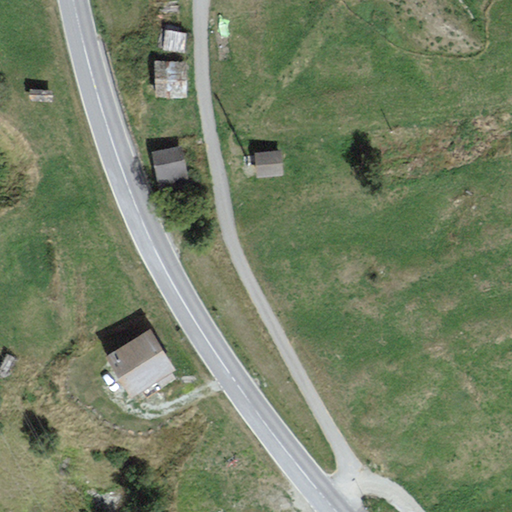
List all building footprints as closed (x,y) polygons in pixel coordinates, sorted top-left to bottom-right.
[(185,33),(164,30),(162,46),(183,49),(185,33)] [(184,64),(158,64),(159,94),(185,93),(184,64)] [(178,148),(154,153),(159,181),(184,177),(178,148)] [(282,172),(279,153),(257,156),(259,175),(282,172)] [(172,368),(152,335),(113,360),(133,393),(160,376),(172,368)]
